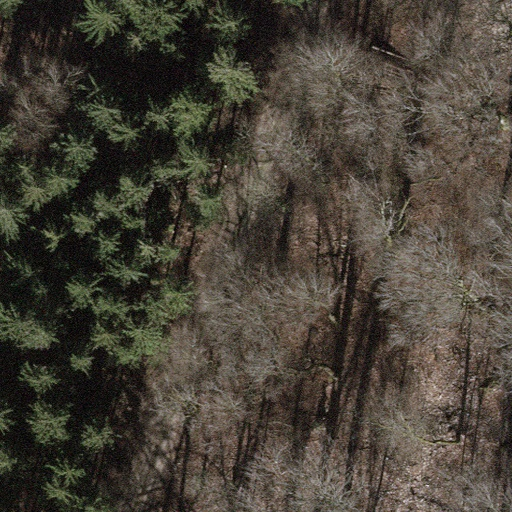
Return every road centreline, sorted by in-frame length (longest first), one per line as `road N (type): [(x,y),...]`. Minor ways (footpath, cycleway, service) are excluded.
road 1 (track): [(319,0),(127,511)]
road 2 (track): [(0,232),(278,112)]
road 3 (track): [(43,511),(35,459),(0,371)]
